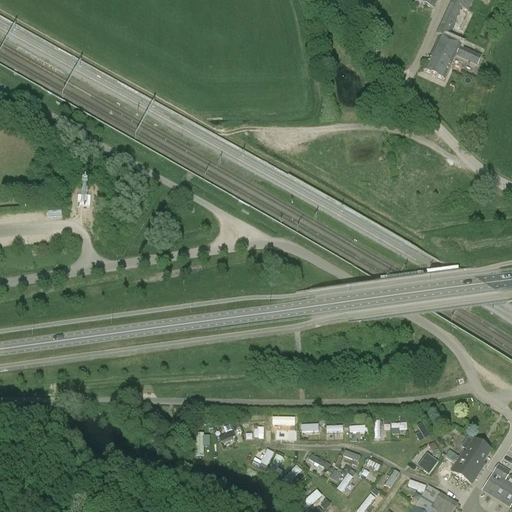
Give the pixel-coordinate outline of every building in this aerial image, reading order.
[(433,11),(438,0),(415,0),(414,2),(433,11)] [(452,0),(436,36),(439,37),(423,72),(444,81),(455,57),(501,78),(506,68),(460,47),(446,41),(461,9),(468,12),(472,0),(452,0)] [(423,423),(417,426),(421,433),(416,436),(419,442),(430,437),(423,423)] [(302,425),(301,436),(312,437),(312,432),(319,433),(319,426),(302,425)] [(254,427),(254,439),(264,439),(264,428),(254,427)] [(234,435),(226,432),(224,439),(232,441),(234,435)] [(471,486),(484,465),(482,464),(491,451),(474,440),(473,442),(467,438),(461,448),(466,452),(465,453),(464,452),(460,459),(455,456),(449,451),(446,457),(456,463),(450,473),(471,486)] [(259,465),(266,469),(274,454),(267,450),(259,465)] [(345,451),(342,459),(357,465),(360,456),(345,451)] [(427,454),(418,467),(429,475),(438,462),(427,454)] [(275,455),(269,472),(278,475),(284,459),(275,455)] [(311,455),(308,460),(327,471),(330,465),(311,455)] [(376,472),(380,467),(369,461),(366,466),(376,472)] [(287,488),(302,472),(296,466),(281,483),(287,488)] [(343,471),(354,477),(357,472),(345,466),(343,471)] [(498,467),(494,473),(505,481),(508,477),(509,475),(498,467)] [(335,470),(329,478),(337,483),(343,476),(335,470)] [(390,488),(400,474),(394,471),(385,485),(390,488)] [(349,484),(353,478),(346,474),(337,490),(342,494),(345,489),(351,492),(354,486),(349,484)] [(483,490),(510,507),(511,503),(511,488),(492,476),(483,490)] [(409,481),(407,488),(424,493),(426,486),(409,481)] [(430,511),(432,510),(435,511),(454,511),(456,509),(459,511),(460,508),(457,507),(458,506),(441,494),(440,495),(428,487),(415,508),(414,507),(411,511),(430,511)] [(372,511),(374,510),(369,506),(379,494),(375,490),(356,511),(355,511),(372,511)] [(301,505),(307,511),(322,497),(317,491),(301,505)]
